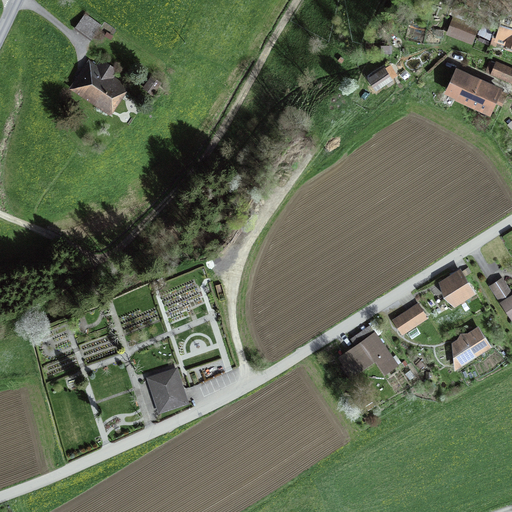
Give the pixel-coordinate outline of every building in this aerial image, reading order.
[(86,14),(77,27),(91,38),(100,25),(86,14)] [(450,31),(471,39),(475,28),(454,20),(450,31)] [(511,27),(502,24),(497,38),(511,43),(511,27)] [(78,86),(109,108),(125,85),(113,77),(117,71),(100,59),(96,65),(94,63),(78,86)] [(493,72),(511,80),(511,79),(511,70),(497,64),(491,62),(486,71),(493,74),(493,72)] [(376,89),(392,79),(385,68),(369,79),(376,89)] [(488,112),(499,89),(458,70),(449,89),(463,95),(461,98),(477,105),(477,107),(488,112)] [(148,83),(155,88),(160,82),(153,77),(148,83)] [(76,106),(73,100),(68,103),(70,109),(76,106)] [(460,272),(441,283),(454,303),(472,291),(460,272)] [(511,295),(501,302),(511,319),(511,295)] [(419,304),(406,312),(414,325),(427,317),(419,304)] [(402,333),(414,325),(406,312),(394,320),(402,333)] [(385,373),(397,364),(370,326),(358,334),(363,340),(339,357),(346,366),(349,364),(355,373),(375,359),(385,373)] [(462,339),(454,344),(455,354),(465,360),(488,345),(483,337),(478,329),(470,334),(462,335),(462,339)] [(184,392),(180,393),(173,370),(157,374),(165,398),(161,400),(164,410),(187,402),(184,392)]
